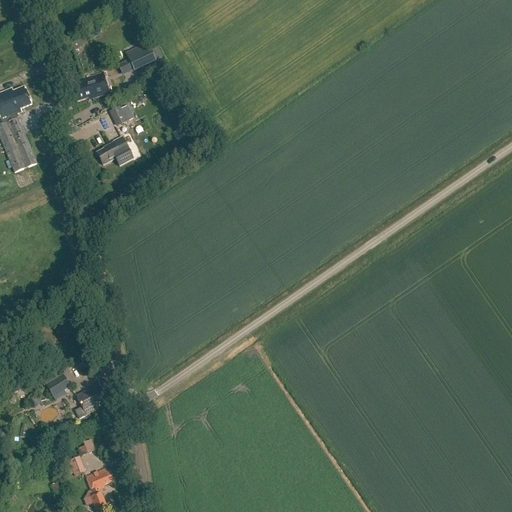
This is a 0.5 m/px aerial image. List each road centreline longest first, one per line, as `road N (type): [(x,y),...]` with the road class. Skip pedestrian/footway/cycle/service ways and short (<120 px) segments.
road 1 (unclassified): [(126,404),(155,393),(511,146)]
road 2 (tertiary): [(126,404),(34,0)]
